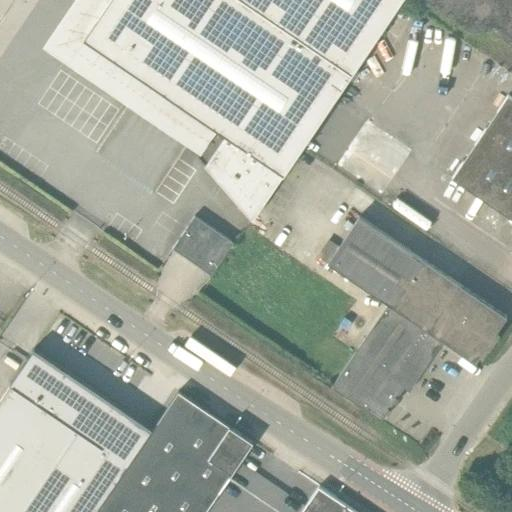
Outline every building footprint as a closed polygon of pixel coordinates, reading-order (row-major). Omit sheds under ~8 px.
[(108,0),(83,38),(215,128),(196,156),(252,220),(400,0),(108,0)] [(511,45),(511,0),(421,0),(469,32),(490,31),(511,45)] [(511,98),(507,96),(451,179),(511,219),(511,98)] [(342,160),(380,187),(413,141),(375,114),(342,160)] [(194,216),(172,248),(211,275),(233,243),(194,216)] [(389,305),(445,342),(476,364),(508,317),(358,217),(327,263),(389,305)] [(445,342),(389,305),(333,388),(383,422),(387,415),(389,417),(392,412),(390,410),(395,404),(397,405),(400,400),(398,399),(405,389),(410,393),(445,342)] [(76,430),(20,511),(96,511),(130,464),(103,447),(126,413),(32,349),(9,383),(11,385),(76,430)] [(0,511),(20,511),(76,430),(11,385),(0,401),(0,511)] [(354,511),(318,487),(300,511),(206,511),(253,443),(175,393),(130,464),(96,511),(354,511)] [(493,470),(503,477),(511,465),(501,458),(493,470)]
